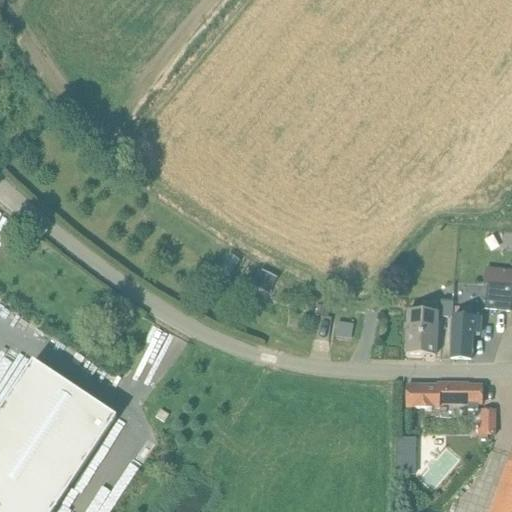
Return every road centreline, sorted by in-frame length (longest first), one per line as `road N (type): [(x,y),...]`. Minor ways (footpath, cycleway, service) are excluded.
road 1 (tertiary): [(511,375),(389,377),(264,365),(171,322),(0,190)]
road 2 (unknown): [(77,511),(189,331)]
